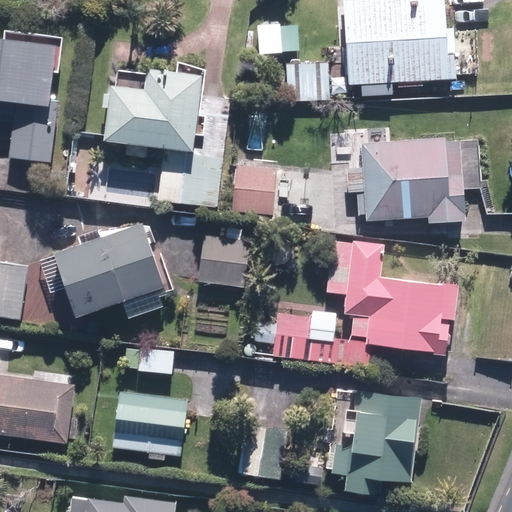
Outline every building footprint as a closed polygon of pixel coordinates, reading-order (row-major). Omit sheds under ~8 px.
[(340,0),(345,87),(452,82),(450,29),(443,30),(441,0),(340,0)] [(253,26),(255,57),(280,56),(278,25),(253,26)] [(58,49),(0,41),(0,123),(12,125),(7,159),(50,165),(59,102),(51,101),(58,49)] [(283,64),(285,104),(328,102),(327,62),(283,64)] [(156,203),(215,210),(229,100),(202,96),(204,79),(109,67),(99,146),(163,154),(156,203)] [(458,140),(358,145),(359,169),(347,169),(348,197),(360,197),(361,223),(423,220),(424,226),(462,224),(458,140)] [(101,182),(102,167),(105,167),(106,151),(73,149),(69,198),(103,200),(104,182),(101,182)] [(276,171),(235,167),(229,213),(271,218),(276,171)] [(139,224),(38,261),(51,297),(61,293),(72,322),(120,304),(127,322),(170,306),(139,224)] [(200,235),(195,284),(243,290),(248,240),(200,235)] [(276,313),(270,358),(369,371),(372,348),(448,358),(457,287),(379,277),(383,246),(330,239),(319,318),(276,313)] [(291,267),(293,243),(267,241),(265,264),(291,267)] [(0,261),(0,319),(21,322),(28,265),(0,261)] [(173,352),(127,347),(124,372),(171,377),(173,352)] [(74,386),(0,375),(0,436),(66,446),(74,386)] [(187,402),(115,393),(108,451),(180,460),(187,402)] [(418,401),(352,393),(345,454),(327,452),(324,475),(342,477),(340,494),(376,498),(378,482),(408,485),(418,401)] [(244,424),(235,475),(279,482),(287,431),(244,424)] [(174,511),(175,504),(71,491),(68,511),(174,511)]
